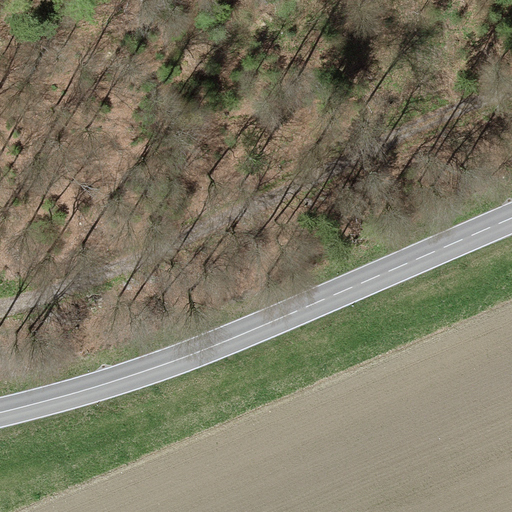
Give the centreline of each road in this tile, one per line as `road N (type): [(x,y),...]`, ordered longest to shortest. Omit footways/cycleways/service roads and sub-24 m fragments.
road 1 (track): [(0,317),(511,92)]
road 2 (secondary): [(0,411),(199,352),(511,217)]
